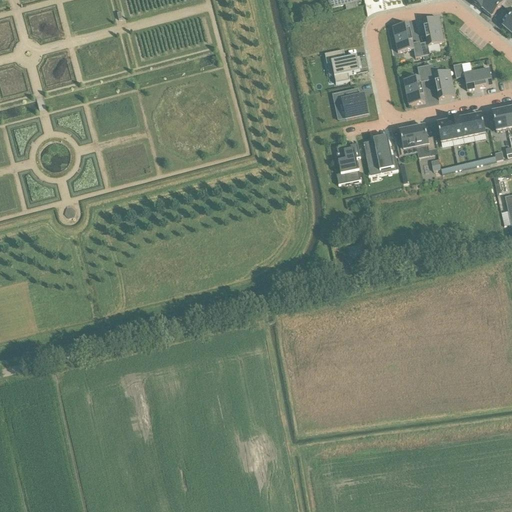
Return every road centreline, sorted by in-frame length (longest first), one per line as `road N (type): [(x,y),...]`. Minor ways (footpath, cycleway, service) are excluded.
road 1 (unclassified): [(0,373),(511,246)]
road 2 (residential): [(389,122),(373,33),(380,22),(452,8),(511,55)]
road 3 (residential): [(389,122),(511,93)]
